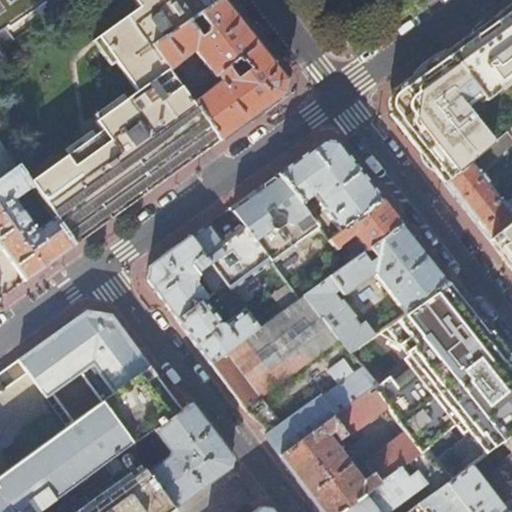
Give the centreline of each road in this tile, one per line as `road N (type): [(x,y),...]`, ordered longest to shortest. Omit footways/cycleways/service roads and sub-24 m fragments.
road 1 (residential): [(104,262),(336,97)]
road 2 (residential): [(336,97),(511,319)]
road 3 (residential): [(262,472),(104,262)]
road 4 (residential): [(336,97),(470,0)]
road 5 (residential): [(0,338),(104,262)]
road 6 (residential): [(259,0),(336,97)]
